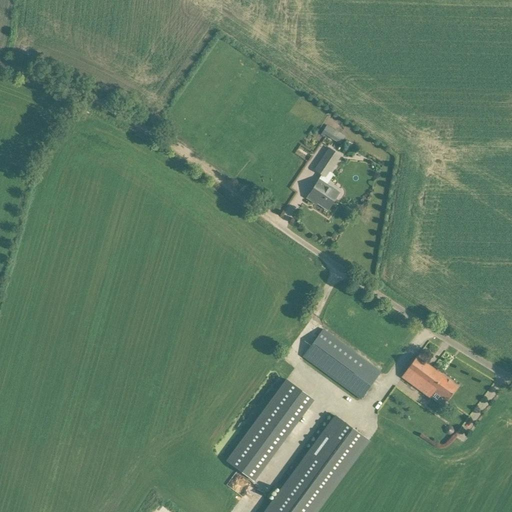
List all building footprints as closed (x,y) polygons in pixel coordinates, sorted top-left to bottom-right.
[(330,138),(340,144),(345,136),(335,130),(330,138)] [(342,155),(336,152),(329,147),(320,161),(315,169),(322,175),(317,183),(307,198),(313,202),(314,200),(317,202),(328,210),(333,201),(336,198),(340,192),(327,184),(334,174),(331,172),(342,155)] [(303,356),(361,399),(381,371),(323,329),(303,356)] [(417,356),(402,377),(430,397),(434,391),(447,401),(458,386),(417,356)] [(254,480),(308,408),(280,387),(227,460),(254,480)] [(263,511),(316,511),(369,440),(335,415),(263,511)]
